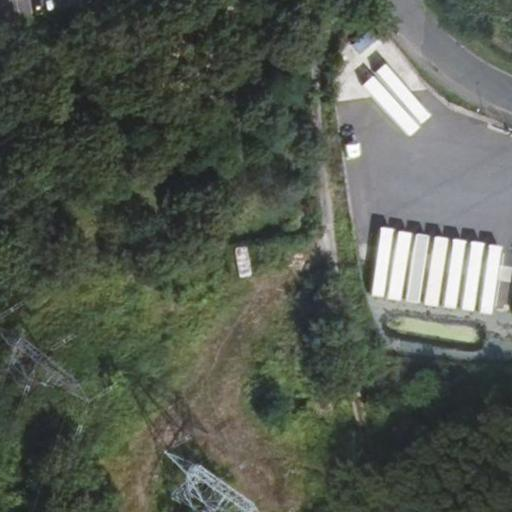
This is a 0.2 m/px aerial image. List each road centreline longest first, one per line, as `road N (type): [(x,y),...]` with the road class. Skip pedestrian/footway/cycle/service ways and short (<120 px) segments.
road 1 (track): [(362,0),(323,31),(311,97),(339,274),(248,313),(149,511)]
road 2 (track): [(339,274),(396,511)]
road 3 (unclassified): [(511,102),(491,96),(410,20),(402,0)]
